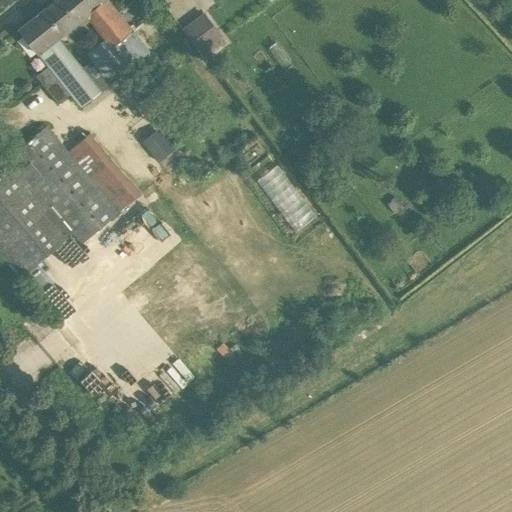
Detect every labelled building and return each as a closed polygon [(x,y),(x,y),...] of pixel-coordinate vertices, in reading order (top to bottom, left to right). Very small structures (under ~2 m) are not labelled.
[(55,0),(44,9),(63,33),(85,15),(111,47),(94,61),(103,73),(116,62),(122,69),(147,49),(107,0),(55,0)] [(57,37),(63,33),(44,9),(19,29),(49,66),(36,77),(58,105),(72,94),(81,106),(96,95),(87,85),(92,81),(57,37)] [(223,37),(205,13),(184,29),(202,53),(223,37)] [(339,138),(338,135),(346,130),(333,110),(324,116),(322,112),(304,124),(322,150),(339,138)] [(0,247),(23,274),(72,232),(82,244),(140,194),(88,134),(67,152),(59,143),(59,142),(47,127),(10,158),(7,155),(0,160),(0,247)] [(174,150),(157,128),(141,142),(158,163),(174,150)] [(392,201),(387,205),(395,214),(403,207),(395,197),(391,200),(392,201)]
